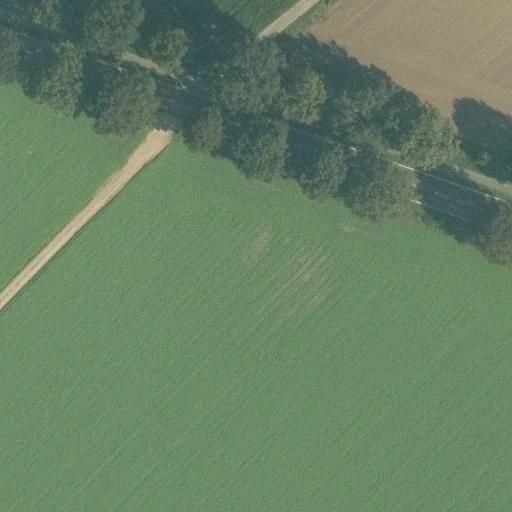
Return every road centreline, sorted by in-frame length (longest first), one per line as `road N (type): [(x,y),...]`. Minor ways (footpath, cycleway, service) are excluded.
road 1 (tertiary): [(511,223),(0,43)]
road 2 (track): [(0,302),(181,106),(308,0)]
